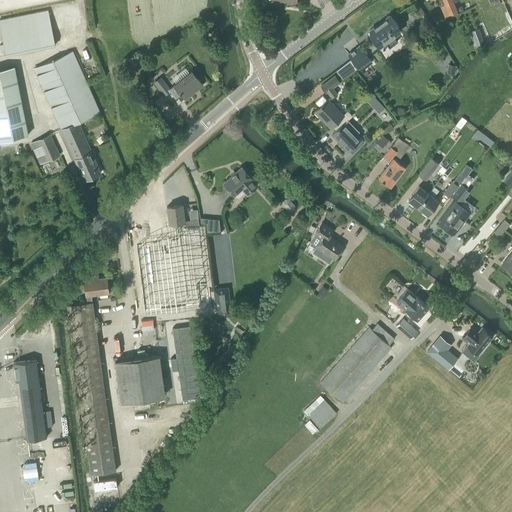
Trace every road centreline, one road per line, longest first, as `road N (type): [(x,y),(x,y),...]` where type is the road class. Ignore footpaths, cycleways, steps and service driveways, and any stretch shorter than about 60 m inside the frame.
road 1 (tertiary): [(0,320),(262,74)]
road 2 (unclassified): [(247,511),(475,277)]
road 3 (residential): [(475,277),(330,170),(262,74)]
